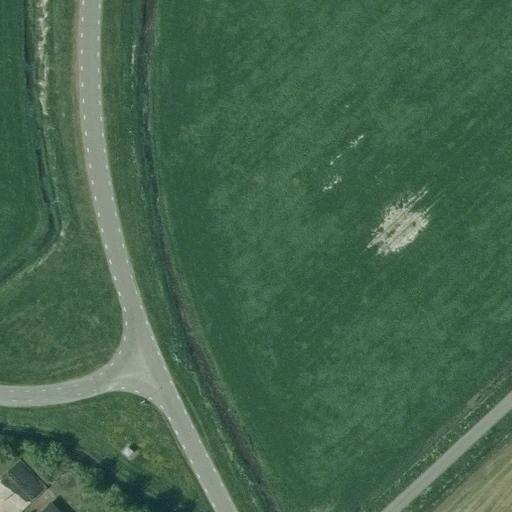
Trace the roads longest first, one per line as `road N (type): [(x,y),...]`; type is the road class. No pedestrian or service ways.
road 1 (tertiary): [(150,364),(117,271),(96,173),(87,0)]
road 2 (unclassified): [(219,511),(150,364)]
road 3 (tertiary): [(150,364),(69,394),(0,398)]
road 4 (unclassified): [(400,511),(511,407)]
